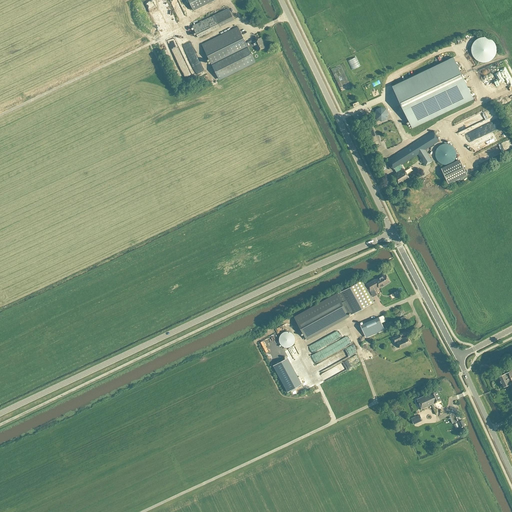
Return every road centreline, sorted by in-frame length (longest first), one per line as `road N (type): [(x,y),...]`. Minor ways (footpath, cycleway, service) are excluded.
road 1 (tertiary): [(0,413),(392,234)]
road 2 (track): [(358,353),(375,402),(140,511)]
road 3 (unclassified): [(392,234),(281,0)]
road 4 (tertiary): [(456,357),(392,234)]
road 5 (unclassified): [(511,475),(456,357)]
